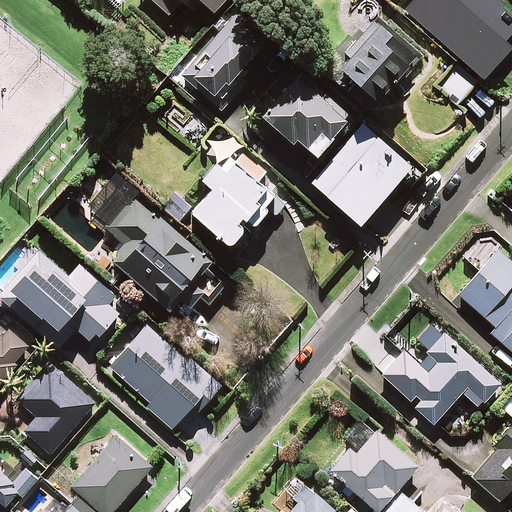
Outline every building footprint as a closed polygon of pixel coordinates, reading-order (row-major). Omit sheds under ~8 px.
[(152,0),(169,15),(182,1),(193,12),(203,2),(214,13),(225,0),(152,0)] [(267,41),(236,15),(183,78),(222,111),(247,82),(238,75),(267,41)] [(418,55),(376,19),(337,65),(378,101),(418,55)] [(473,87),(456,72),(441,90),(458,104),(473,87)] [(350,117),(298,75),(264,118),(294,143),(297,140),(318,157),(350,117)] [(411,166),(363,125),(313,184),(361,225),(411,166)] [(266,172),(244,153),(235,163),(226,154),(203,181),(213,189),(193,213),(231,245),(250,224),(254,228),(278,200),(257,182),(266,172)] [(158,218),(133,196),(105,227),(126,245),(112,260),(170,310),(179,300),(190,309),(201,296),(210,304),(230,281),(210,264),(212,262),(160,216),(158,218)] [(103,233),(77,212),(63,231),(88,252),(103,233)] [(511,262),(498,250),(459,295),(500,331),(495,337),(511,351),(511,262)] [(69,278),(43,255),(3,300),(59,349),(77,329),(93,344),(120,313),(109,303),(116,295),(81,264),(69,278)] [(220,387),(139,317),(102,360),(153,404),(150,408),(173,428),(195,404),(201,409),(220,387)] [(3,338),(0,335),(0,383),(30,347),(9,330),(3,338)] [(499,385),(442,334),(427,351),(439,362),(407,398),(435,423),(467,387),(484,402),(499,385)] [(424,349),(413,340),(394,361),(405,370),(424,349)] [(95,404),(49,363),(17,399),(37,417),(25,431),(51,454),(95,404)] [(511,424),(493,446),(497,449),(473,476),(499,500),(511,486),(511,424)] [(418,466),(376,430),(358,451),(353,447),(331,471),(378,511),(418,466)] [(112,511),(153,467),(117,436),(72,487),(81,494),(68,510),(54,497),(40,511),(112,511)] [(26,467),(14,482),(0,469),(0,500),(6,506),(18,492),(25,498),(41,480),(26,467)] [(337,511),(307,483),(294,497),(299,502),(289,511),(337,511)] [(423,511),(401,493),(385,511),(423,511)]
